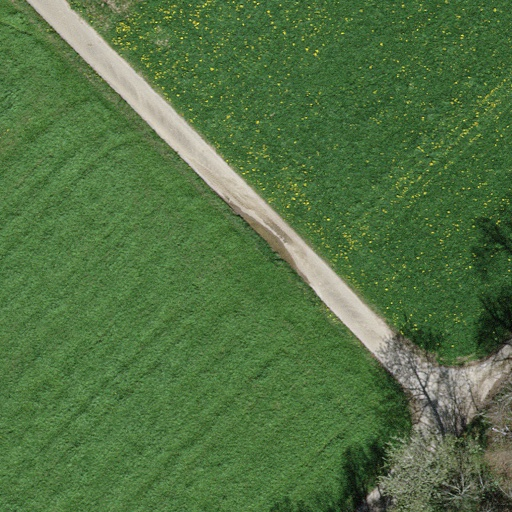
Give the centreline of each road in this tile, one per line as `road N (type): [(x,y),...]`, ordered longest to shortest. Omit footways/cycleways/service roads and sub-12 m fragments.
road 1 (track): [(460,421),(43,0)]
road 2 (track): [(460,421),(376,511)]
